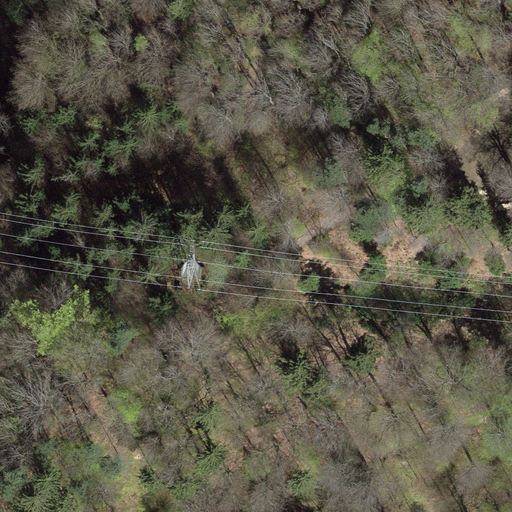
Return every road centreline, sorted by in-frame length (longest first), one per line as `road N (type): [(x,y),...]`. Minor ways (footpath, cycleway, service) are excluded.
road 1 (track): [(511,123),(490,156),(331,208),(213,304),(211,190),(240,111),(304,0)]
road 2 (track): [(213,304),(85,402)]
